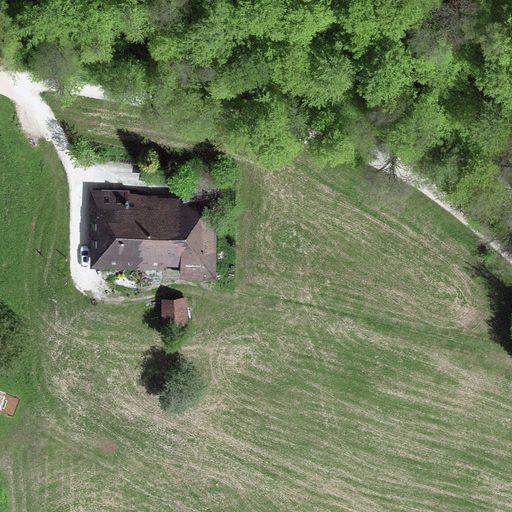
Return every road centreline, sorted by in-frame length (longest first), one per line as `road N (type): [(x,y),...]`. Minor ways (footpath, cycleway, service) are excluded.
road 1 (track): [(511,263),(421,181),(364,154),(145,97),(9,77)]
road 2 (track): [(9,77),(68,149),(76,178),(74,252)]
